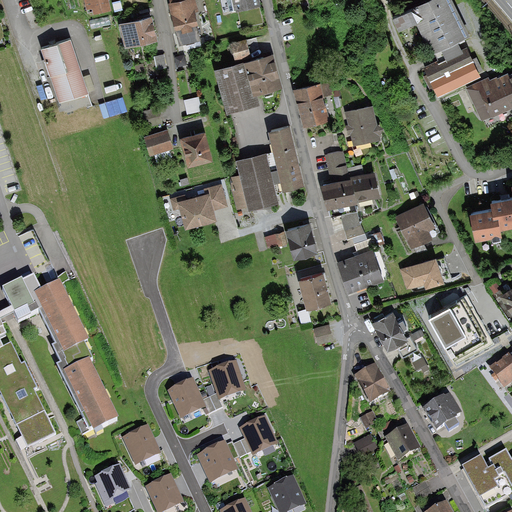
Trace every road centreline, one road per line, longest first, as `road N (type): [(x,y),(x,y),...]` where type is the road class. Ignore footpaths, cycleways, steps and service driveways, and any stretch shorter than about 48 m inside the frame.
road 1 (residential): [(352,327),(266,0)]
road 2 (residential): [(206,511),(153,398),(153,380),(169,368),(173,350),(138,246)]
road 3 (residential): [(467,511),(369,335),(352,327)]
road 4 (residential): [(352,327),(329,511)]
road 5 (residential): [(511,164),(477,172),(464,165),(412,72)]
